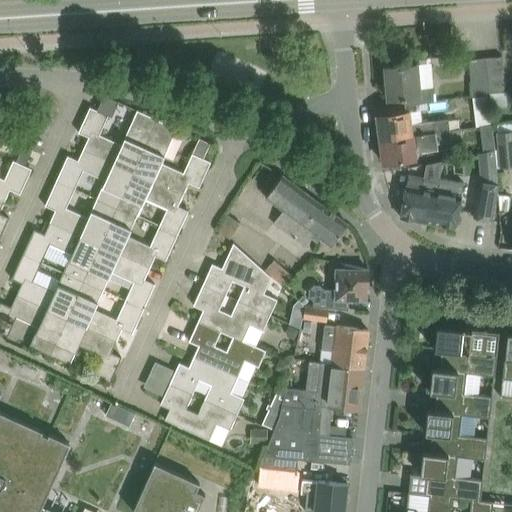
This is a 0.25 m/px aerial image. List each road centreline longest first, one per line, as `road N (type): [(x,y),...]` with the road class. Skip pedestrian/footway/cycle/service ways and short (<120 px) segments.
road 1 (residential): [(119,395),(239,132)]
road 2 (residential): [(366,511),(398,241)]
road 3 (secondary): [(0,17),(265,0)]
road 4 (residential): [(0,270),(85,82)]
road 5 (residential): [(239,132),(159,99),(85,82)]
road 6 (residential): [(398,241),(359,180),(349,100)]
road 7 (residential): [(349,100),(319,104),(276,140),(239,132)]
road 8 (residential): [(511,274),(443,265),(398,241)]
